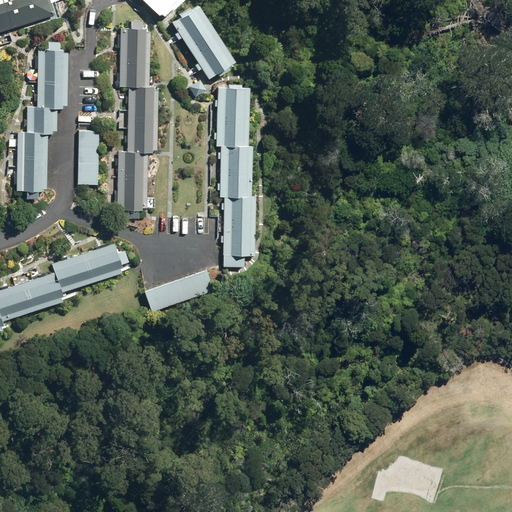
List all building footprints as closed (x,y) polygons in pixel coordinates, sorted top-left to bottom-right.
[(0,0),(0,32),(58,13),(53,0),(0,0)] [(151,0),(163,11),(173,0),(151,0)] [(199,4),(172,22),(210,77),(237,59),(199,4)] [(151,28),(120,27),(120,86),(129,86),(128,151),(119,151),(119,209),(147,210),(148,152),(156,152),(157,86),(150,86),(151,28)] [(64,109),(64,48),(37,47),(37,106),(26,106),(26,132),(18,132),(17,189),(47,190),(47,131),(57,132),(58,109),(64,109)] [(201,78),(190,85),(196,96),(208,89),(201,78)] [(249,144),(250,84),(217,84),(216,146),(221,146),(220,197),(225,197),(224,255),(255,256),(256,196),(252,196),(253,144),(249,144)] [(98,131),(79,130),(78,184),(97,185),(98,131)] [(0,331),(3,330),(0,322),(0,321),(65,300),(62,291),(125,270),(116,242),(52,263),(55,272),(0,290),(0,331)] [(208,266),(144,290),(153,315),(217,291),(208,266)]
